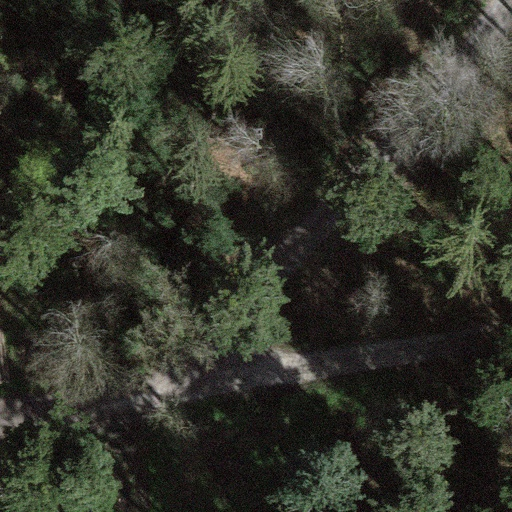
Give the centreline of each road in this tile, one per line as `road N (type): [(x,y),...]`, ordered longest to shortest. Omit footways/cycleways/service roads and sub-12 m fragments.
road 1 (track): [(173,511),(211,385),(506,0)]
road 2 (track): [(511,333),(0,423)]
